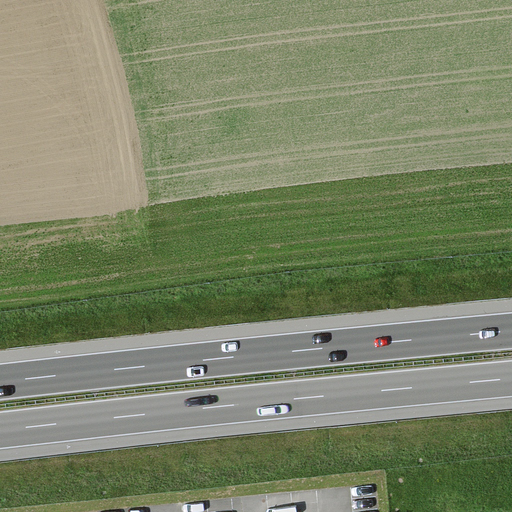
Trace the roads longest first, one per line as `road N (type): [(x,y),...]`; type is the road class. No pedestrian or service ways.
road 1 (motorway): [(0,430),(511,378)]
road 2 (motorway): [(511,331),(0,381)]
